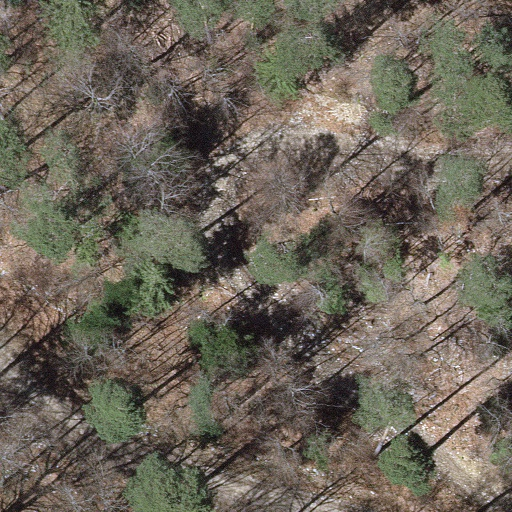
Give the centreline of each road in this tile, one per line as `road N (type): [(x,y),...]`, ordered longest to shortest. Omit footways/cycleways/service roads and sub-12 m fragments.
road 1 (track): [(484,511),(450,466),(291,334),(232,239),(236,175),(285,160),(415,198),(511,200)]
road 2 (track): [(0,364),(69,430),(124,460),(280,511)]
